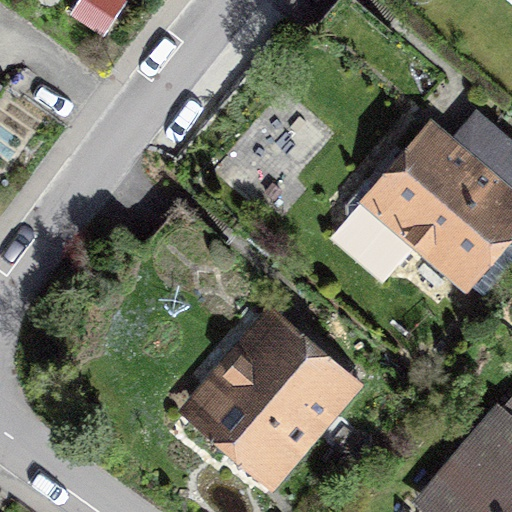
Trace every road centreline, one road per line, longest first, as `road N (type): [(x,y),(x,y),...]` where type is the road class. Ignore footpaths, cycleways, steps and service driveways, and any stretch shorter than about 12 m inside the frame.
road 1 (residential): [(231,0),(0,304)]
road 2 (residential): [(116,511),(0,429)]
